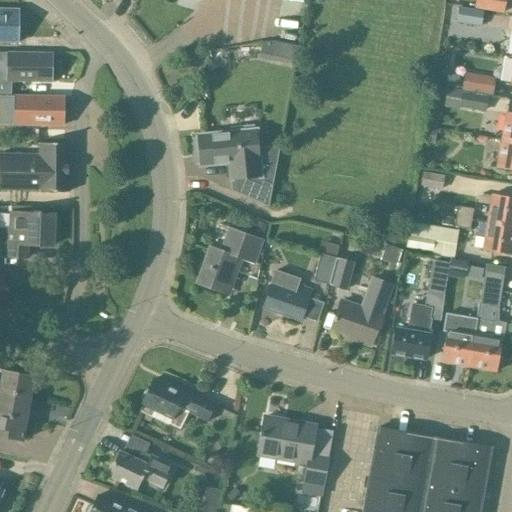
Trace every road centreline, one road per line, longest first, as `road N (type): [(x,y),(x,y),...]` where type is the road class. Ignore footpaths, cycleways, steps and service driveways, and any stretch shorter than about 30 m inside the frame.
road 1 (residential): [(511,415),(352,384),(137,314)]
road 2 (unclassified): [(137,314),(163,240),(160,145),(124,65),(58,0)]
road 3 (unclassified): [(43,511),(110,372)]
road 4 (residential): [(110,372),(0,318)]
